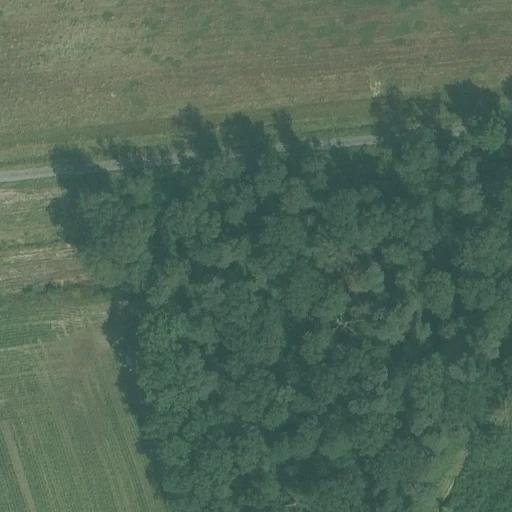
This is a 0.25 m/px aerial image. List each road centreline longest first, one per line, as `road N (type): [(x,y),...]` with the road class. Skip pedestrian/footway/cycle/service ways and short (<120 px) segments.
road 1 (unclassified): [(511,130),(0,178)]
road 2 (track): [(511,316),(422,511)]
